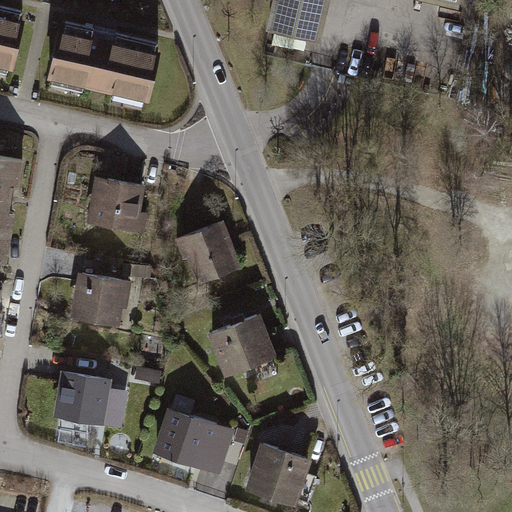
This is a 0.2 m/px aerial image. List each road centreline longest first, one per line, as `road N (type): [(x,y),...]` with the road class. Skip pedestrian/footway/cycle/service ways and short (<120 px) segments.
road 1 (tertiary): [(248,161),(386,511)]
road 2 (residential): [(0,444),(63,118)]
road 3 (residential): [(211,511),(0,444)]
road 4 (residential): [(63,118),(248,161)]
road 5 (tertiary): [(183,0),(248,161)]
